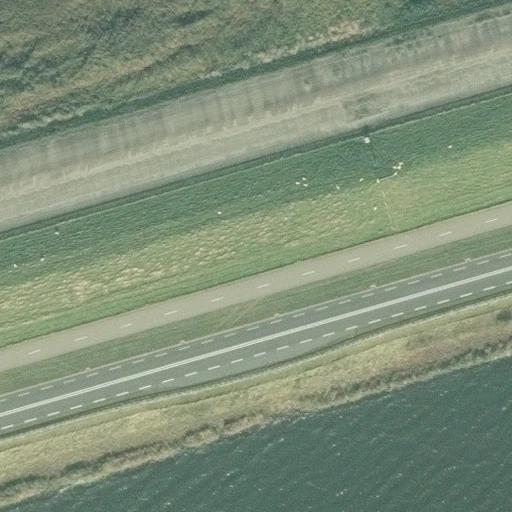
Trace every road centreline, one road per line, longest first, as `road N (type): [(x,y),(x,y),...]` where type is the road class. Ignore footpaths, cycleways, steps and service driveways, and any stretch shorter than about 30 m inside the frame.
road 1 (primary): [(0,415),(511,268)]
road 2 (unclassified): [(0,358),(511,213)]
